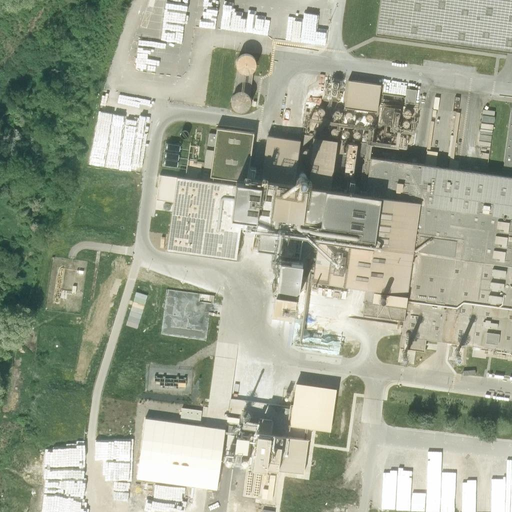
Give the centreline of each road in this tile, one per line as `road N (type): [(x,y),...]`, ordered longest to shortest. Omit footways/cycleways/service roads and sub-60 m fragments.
road 1 (unknown): [(141,0),(110,110),(161,122),(180,110)]
road 2 (unknown): [(226,444),(42,451)]
road 3 (unknown): [(368,432),(349,432),(308,455),(226,444)]
road 4 (unknown): [(368,432),(511,446)]
